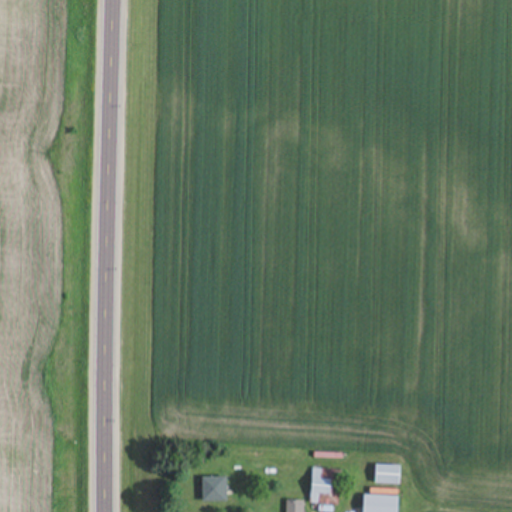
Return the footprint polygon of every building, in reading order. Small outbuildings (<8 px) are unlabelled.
[(376,485),(400,485),(400,468),(376,468),(376,485)] [(311,506),(340,508),(342,471),(312,470),(311,506)] [(227,479),(202,479),(202,503),(227,503),(227,479)] [(364,496),(363,511),(398,511),(399,497),(380,496),(381,492),(372,492),(372,497),(364,496)] [(285,511),(304,511),(304,502),(286,502),(285,511)]
